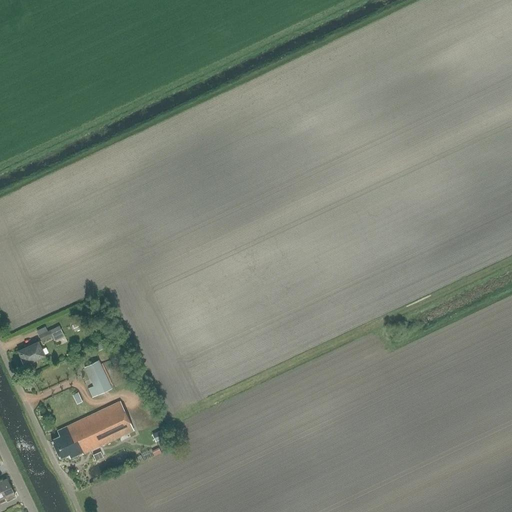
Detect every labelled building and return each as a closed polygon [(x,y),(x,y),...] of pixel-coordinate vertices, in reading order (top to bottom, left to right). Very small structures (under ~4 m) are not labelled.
[(78,322),(72,325),(75,332),(81,329),(78,322)] [(59,326),(39,336),(42,342),(53,336),(54,338),(63,334),(59,326)] [(38,342),(19,352),(22,359),(25,365),(44,356),(38,342)] [(103,343),(94,347),(97,352),(105,348),(103,343)] [(99,360),(85,367),(93,386),(88,388),(92,397),(112,388),(99,360)] [(78,392),(72,395),(77,405),(82,402),(78,392)] [(60,436),(51,440),(60,459),(69,455),(70,459),(82,453),(83,454),(134,430),(121,402),(58,431),(60,436)] [(163,430),(155,434),(158,440),(166,437),(163,430)] [(159,448),(152,451),(155,456),(161,453),(159,448)] [(0,503),(7,500),(7,501),(16,498),(6,479),(0,482),(0,503)]
